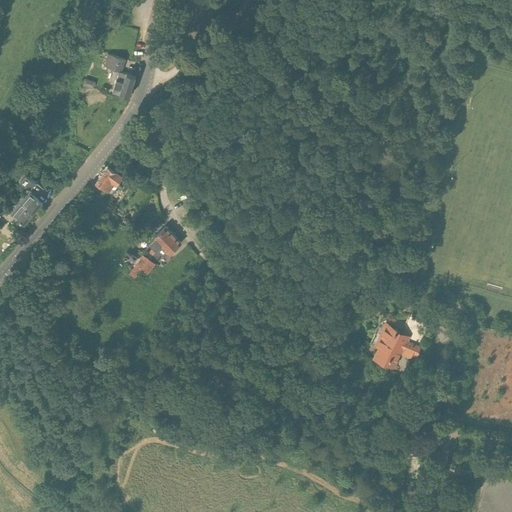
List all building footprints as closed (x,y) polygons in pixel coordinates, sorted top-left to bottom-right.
[(112,68),(119,71),(122,71),(126,59),(109,53),(105,66),(112,68)] [(127,73),(122,71),(119,71),(113,90),(129,96),(136,75),(127,72),(127,73)] [(108,167),(96,183),(107,192),(114,183),(117,186),(123,178),(108,167)] [(18,179),(28,187),(29,188),(35,181),(24,172),(18,179)] [(128,180),(125,184),(130,189),(134,185),(128,180)] [(20,221),(24,224),(41,202),(29,192),(11,214),(19,221),(20,221)] [(153,246),(145,256),(149,259),(153,253),(155,251),(174,234),(166,226),(149,241),(153,246)] [(149,259),(141,270),(148,275),(156,263),(155,263),(160,255),(166,256),(169,254),(181,243),(174,234),(155,251),(153,253),(149,259)] [(149,259),(145,256),(143,254),(129,275),(135,279),(141,270),(149,259)] [(394,292),(402,298),(406,293),(398,287),(394,292)] [(376,333),(370,343),(379,347),(376,353),(384,358),(394,363),(402,349),(416,356),(421,347),(424,341),(425,338),(425,334),(427,329),(429,324),(411,314),(399,336),(395,334),(398,330),(386,324),(380,335),(376,333)]
